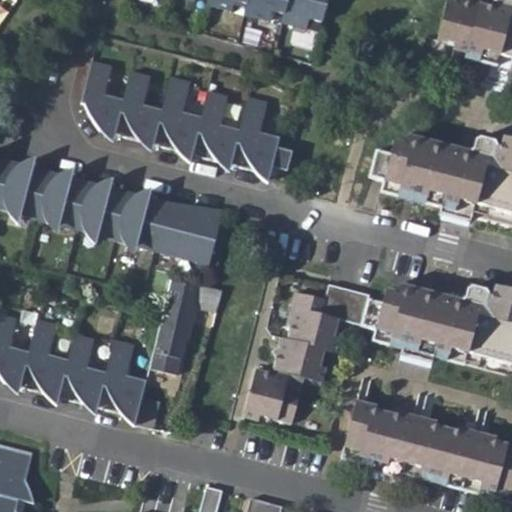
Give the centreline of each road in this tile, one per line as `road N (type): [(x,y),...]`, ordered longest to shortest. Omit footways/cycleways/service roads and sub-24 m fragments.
road 1 (residential): [(511,265),(56,147),(45,122)]
road 2 (residential): [(359,511),(0,415)]
